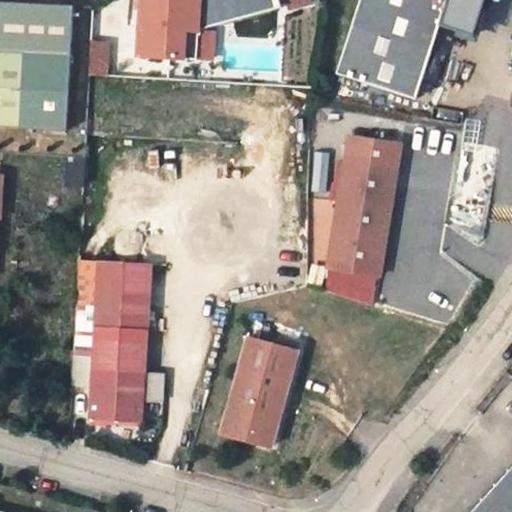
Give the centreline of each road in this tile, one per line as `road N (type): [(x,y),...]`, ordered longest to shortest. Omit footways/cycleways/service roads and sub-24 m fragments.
road 1 (residential): [(361,511),(511,305)]
road 2 (residential): [(0,449),(232,511)]
